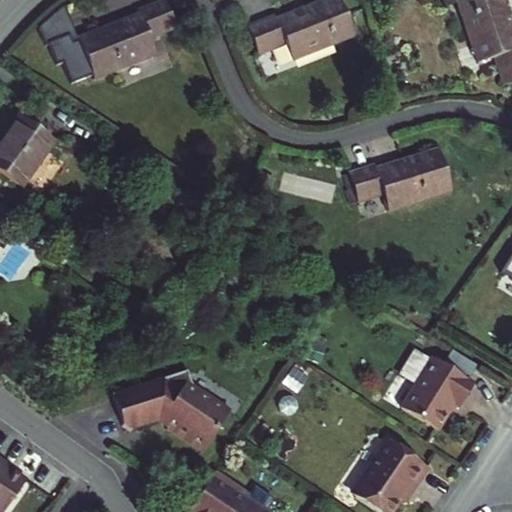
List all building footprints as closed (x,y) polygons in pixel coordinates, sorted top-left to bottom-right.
[(90,76),(152,50),(144,32),(170,21),(160,0),(142,0),(131,5),(134,11),(73,37),(59,4),(32,25),(40,43),(43,42),(52,63),(58,60),(67,80),(88,71),(90,76)] [(341,0),(298,0),(245,20),(255,45),(282,35),(289,52),(352,28),(341,0)] [(511,37),(500,0),(465,0),(482,55),(500,50),(508,77),(511,75),(511,37)] [(304,69),(341,56),(338,45),(300,58),(304,69)] [(11,120),(0,136),(0,178),(16,189),(46,144),(11,120)] [(374,157),(347,166),(356,191),(380,182),(388,205),(452,182),(438,144),(377,166),(374,157)] [(416,380),(402,404),(437,425),(453,399),(460,403),(475,378),(468,374),(477,361),(451,345),(441,361),(415,344),(399,369),(416,380)] [(191,367),(114,390),(129,424),(161,414),(207,444),(233,400),(196,378),(191,367)] [(356,494),(378,511),(389,511),(425,464),(386,435),(352,486),(356,494)] [(8,511),(34,478),(0,454),(0,511),(8,511)] [(245,487),(217,468),(186,511),(265,511),(240,494),(245,487)]
